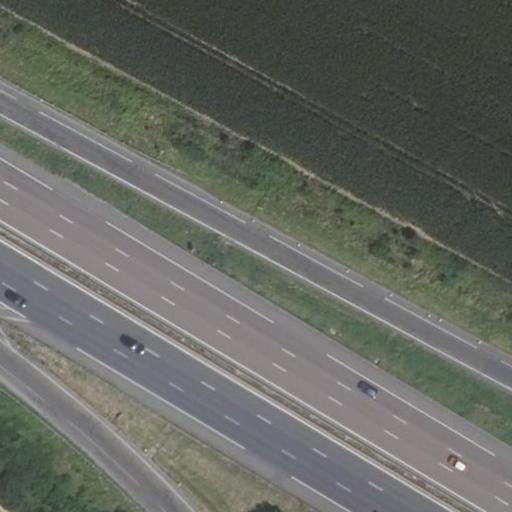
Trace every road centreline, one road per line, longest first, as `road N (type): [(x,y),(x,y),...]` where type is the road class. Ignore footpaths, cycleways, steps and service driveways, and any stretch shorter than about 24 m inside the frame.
road 1 (motorway): [(511,495),(0,191)]
road 2 (motorway): [(511,378),(0,111)]
road 3 (motorway): [(0,272),(402,511)]
road 4 (motorway): [(0,367),(160,511)]
